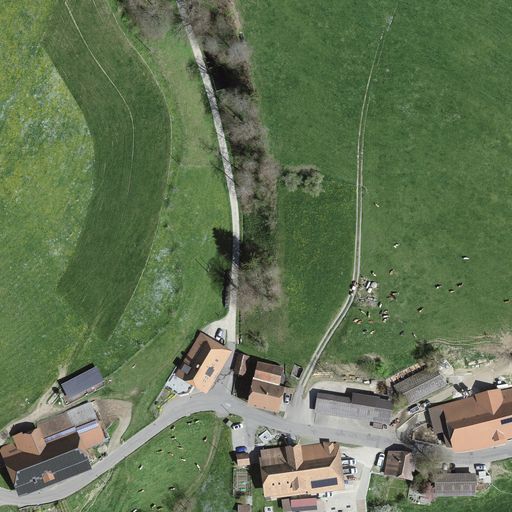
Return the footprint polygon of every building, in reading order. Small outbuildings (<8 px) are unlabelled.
[(277,293),(286,295),(288,287),(278,285),(277,293)] [(196,334),(165,386),(178,393),(189,390),(194,381),(204,387),(225,351),(196,334)] [(390,378),(404,406),(444,386),(434,366),(432,367),(425,354),(423,355),(417,343),(377,364),(386,380),(390,378)] [(247,358),(239,357),(236,373),(243,374),(244,372),(247,373),(248,369),(245,368),(247,358)] [(261,363),(252,403),(276,408),(279,392),(291,395),(292,391),(280,388),(280,390),(275,389),(280,367),(261,363)] [(97,370),(64,387),(69,398),(103,381),(97,370)] [(454,401),(454,403),(430,409),(436,433),(444,431),(449,447),(457,449),(511,435),(511,390),(499,393),(498,391),(454,401)] [(351,415),(354,396),(320,391),(317,410),(351,415)] [(389,421),(392,402),(354,396),(351,415),(389,421)] [(88,403),(37,423),(36,431),(23,437),(22,435),(15,437),(17,442),(7,446),(23,489),(86,464),(81,449),(103,440),(88,403)] [(305,493),(304,487),(339,482),(334,446),(325,445),(289,450),(271,452),(264,451),(266,463),(265,463),(269,492),(270,492),(271,498),(305,493)] [(391,471),(408,475),(412,456),(393,452),(389,471),(387,471),(387,474),(390,475),(391,471)] [(248,464),(248,455),(237,455),(238,465),(248,464)] [(437,493),(475,492),(475,475),(436,476),(437,493)] [(282,500),(282,511),(306,511),(317,511),(317,499),(282,500)]
